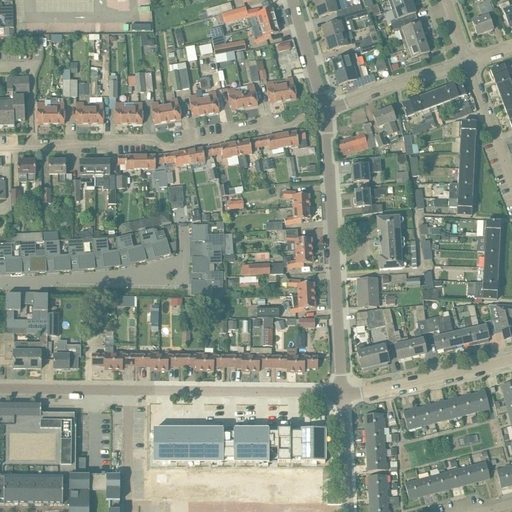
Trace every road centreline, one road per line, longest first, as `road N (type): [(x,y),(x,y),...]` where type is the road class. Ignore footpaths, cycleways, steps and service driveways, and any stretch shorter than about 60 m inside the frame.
road 1 (residential): [(340,393),(0,390)]
road 2 (residential): [(0,149),(118,139),(168,148),(293,126),(325,111)]
road 3 (residential): [(340,393),(325,111)]
road 4 (residential): [(0,286),(178,274)]
road 5 (residential): [(340,393),(511,360)]
road 6 (residential): [(325,111),(468,61)]
road 7 (residential): [(511,181),(468,61)]
